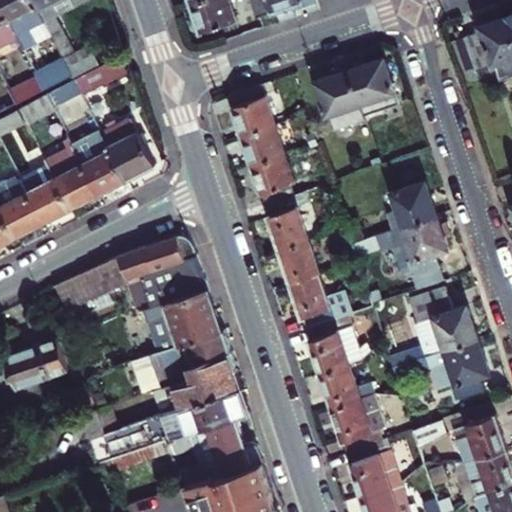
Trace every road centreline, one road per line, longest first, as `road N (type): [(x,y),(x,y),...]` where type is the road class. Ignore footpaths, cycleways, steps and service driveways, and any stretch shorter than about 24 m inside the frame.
road 1 (tertiary): [(313,511),(207,187)]
road 2 (residential): [(511,319),(405,1)]
road 3 (residential): [(405,1),(171,82)]
road 4 (residential): [(0,293),(207,187)]
